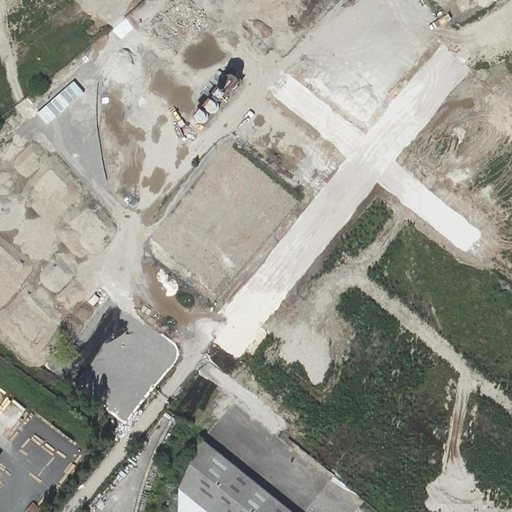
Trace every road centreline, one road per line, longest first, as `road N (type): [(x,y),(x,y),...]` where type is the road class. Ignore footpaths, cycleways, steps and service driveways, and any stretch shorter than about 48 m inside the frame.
road 1 (unknown): [(189,364),(227,336),(464,50),(511,20)]
road 2 (unknown): [(274,78),(511,272)]
road 3 (unclassified): [(189,364),(70,511)]
